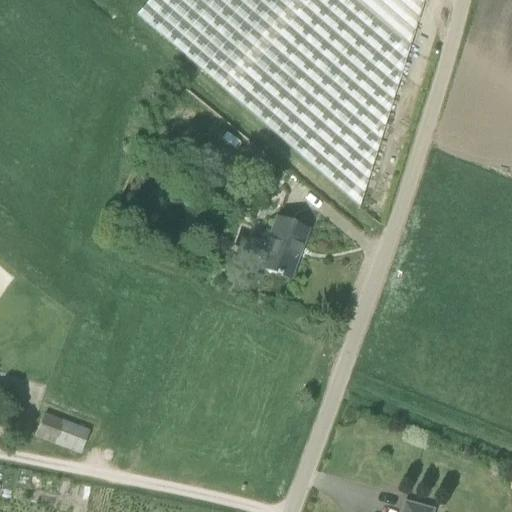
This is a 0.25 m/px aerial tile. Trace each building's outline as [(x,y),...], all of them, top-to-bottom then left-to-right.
[(147,0),(133,16),(358,208),(423,0),(147,0)] [(202,134),(220,115),(191,90),(174,109),(202,134)] [(265,174),(274,163),(251,144),(243,155),(265,174)] [(276,220),(258,268),(290,280),(302,247),(308,231),(276,220)] [(19,402),(24,390),(14,386),(9,398),(19,402)] [(37,440),(81,455),(90,429),(46,414),(37,440)]
